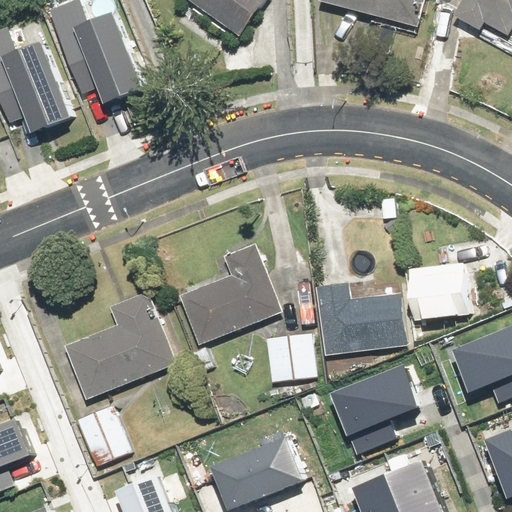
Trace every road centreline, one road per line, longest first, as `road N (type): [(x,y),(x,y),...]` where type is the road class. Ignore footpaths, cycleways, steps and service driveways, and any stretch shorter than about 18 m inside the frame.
road 1 (residential): [(0,247),(264,141),(362,129),(460,148),(511,179)]
road 2 (residential): [(89,511),(0,280)]
